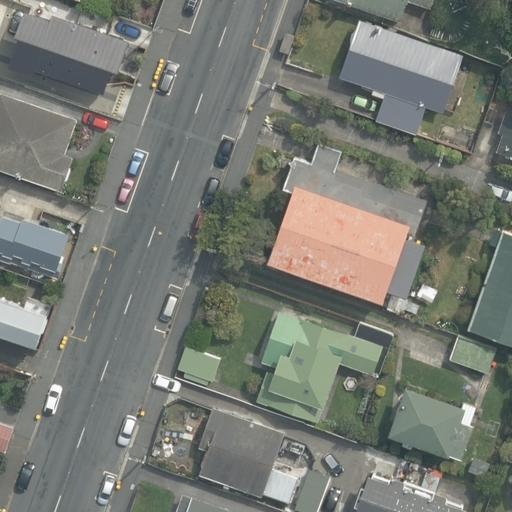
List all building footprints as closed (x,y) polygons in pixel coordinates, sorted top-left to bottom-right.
[(337,0),(401,21),(407,0),(408,0),(431,7),(433,0),(337,0)] [(132,39),(55,12),(53,19),(27,10),(19,34),(22,36),(11,66),(37,75),(39,69),(107,93),(115,70),(121,72),(132,39)] [(463,54),(361,19),(342,77),(387,92),(377,120),(418,133),(427,107),(443,113),(463,54)] [(278,46),(287,49),(293,30),(285,27),(278,46)] [(0,169),(63,191),(75,156),(66,153),(78,118),(1,91),(0,94),(0,169)] [(498,153),(511,157),(511,114),(507,112),(499,134),(504,136),(498,153)] [(288,188),(300,192),(275,261),(391,302),(396,289),(415,296),(434,242),(415,236),(416,232),(420,233),(433,198),(343,166),(348,150),(324,141),(317,160),(300,155),(288,188)] [(0,217),(0,259),(58,278),(64,262),(60,260),(69,231),(3,210),(0,217)] [(471,329),(511,343),(511,232),(506,231),(471,329)] [(26,306),(0,297),(0,332),(38,345),(53,304),(30,296),(26,306)] [(393,333),(359,322),(356,332),(280,308),(263,362),(278,367),(276,373),(267,370),(257,400),(319,419),(323,407),(326,408),(339,365),(373,376),(374,371),(381,373),(393,333)] [(452,358),(490,371),(498,347),(460,334),(452,358)] [(221,359),(185,345),(176,369),(185,372),(184,375),(207,384),(209,378),(213,380),(221,359)] [(391,433),(462,459),(474,424),(462,420),(467,407),(408,386),(391,433)] [(260,490),(287,499),(295,476),(269,466),(282,430),(211,404),(197,443),(206,447),(198,471),(259,493),(260,490)] [(0,447),(6,450),(14,427),(0,422),(0,447)] [(486,477),(492,461),(475,455),(469,470),(486,477)] [(352,511),(464,511),(467,505),(444,497),(447,491),(432,486),(430,492),(403,482),(405,476),(390,471),(388,476),(367,469),(352,511)] [(243,511),(180,490),(171,511),(243,511)]
